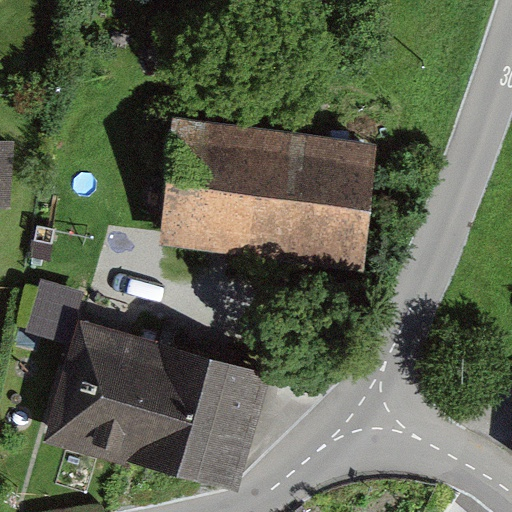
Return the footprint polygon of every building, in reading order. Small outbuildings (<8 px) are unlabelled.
[(173,124),(158,245),(364,271),(379,150),(173,124)] [(14,147),(0,146),(0,212),(11,213),(14,147)] [(79,295),(42,284),(28,335),(66,345),(79,295)] [(116,469),(150,350),(80,330),(46,449),(116,469)] [(150,350),(116,469),(237,503),(270,382),(150,350)]
